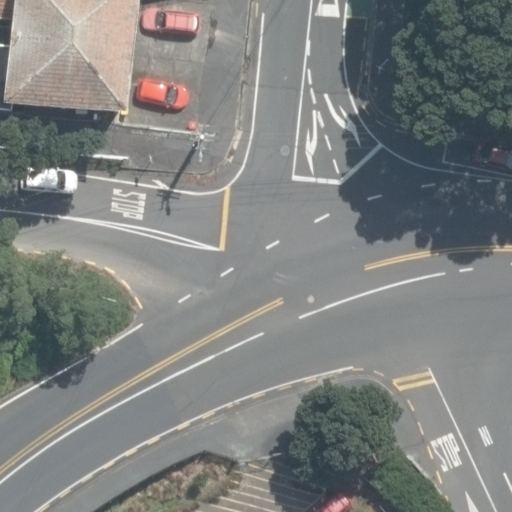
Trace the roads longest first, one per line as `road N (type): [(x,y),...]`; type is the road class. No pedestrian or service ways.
road 1 (tertiary): [(353,286),(187,350),(43,433),(0,468)]
road 2 (residential): [(0,221),(218,243),(353,286)]
road 3 (residential): [(353,286),(317,155),(315,0)]
road 4 (tertiary): [(511,254),(449,260),(353,286)]
